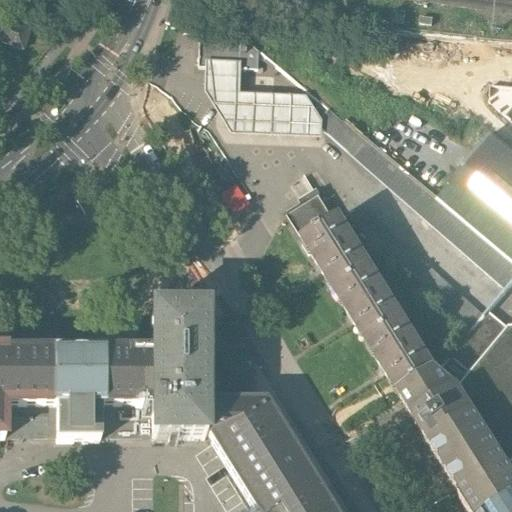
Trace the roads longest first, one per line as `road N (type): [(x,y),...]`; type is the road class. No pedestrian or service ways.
road 1 (residential): [(89,104),(184,224),(366,511)]
road 2 (secondary): [(0,185),(89,104)]
